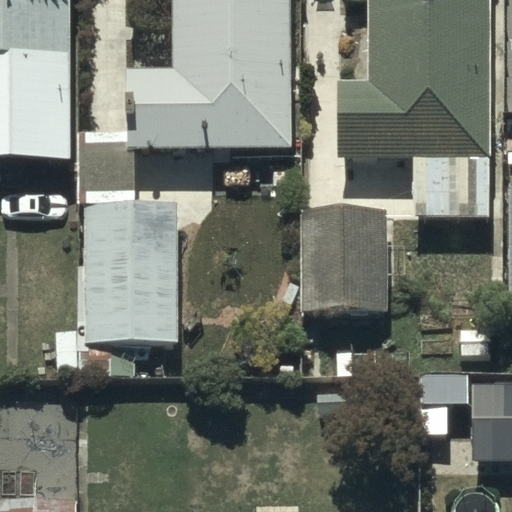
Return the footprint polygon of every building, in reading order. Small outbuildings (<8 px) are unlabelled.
[(0,0),(0,176),(72,174),(67,0),(0,0)] [(136,198),(135,164),(290,163),(289,0),(171,0),(172,85),(127,85),(127,143),(77,144),(79,340),(55,340),(56,381),(80,381),(80,385),(138,385),(138,354),(178,354),(177,198),(136,198)] [(486,230),(485,0),(364,0),(365,52),(330,52),(330,91),(334,91),(334,171),(410,171),(410,230),(486,230)] [(383,220),(298,221),(299,322),(384,321),(383,220)] [(511,460),(511,386),(470,387),(470,460),(511,460)]
